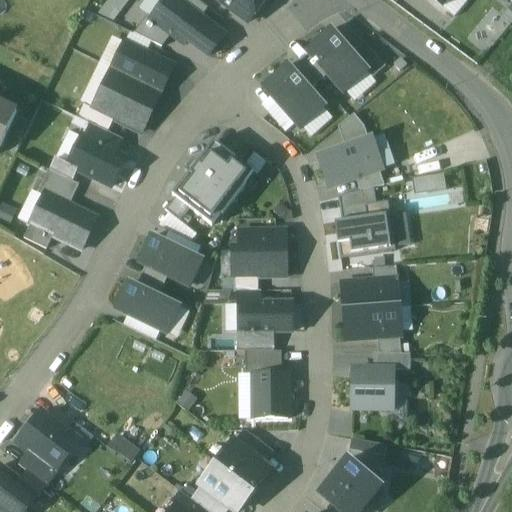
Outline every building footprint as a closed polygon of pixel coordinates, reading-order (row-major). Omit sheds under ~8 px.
[(106,0),(99,14),(114,22),(126,0),(106,0)] [(174,0),(167,0),(151,21),(172,38),(184,46),(187,42),(209,59),(223,37),(201,19),(180,4),(174,0)] [(194,0),(182,0),(180,4),(201,19),(207,10),(194,0)] [(266,0),(213,0),(248,25),(266,0)] [(450,0),(432,0),(443,9),(450,0)] [(160,50),(172,38),(151,21),(146,18),(134,36),(160,50)] [(329,31),(306,52),(312,58),(329,76),(344,93),(367,73),(352,57),(329,31)] [(173,68),(124,45),(111,71),(160,94),(173,68)] [(364,46),(352,57),(367,73),(373,80),(385,69),(364,46)] [(329,76),(312,58),(304,67),(320,84),(329,76)] [(320,84),(304,67),(294,76),(310,94),(320,84)] [(287,68),(264,87),(271,96),(296,125),(300,130),(324,111),(310,94),(294,76),(287,68)] [(160,94),(111,71),(92,111),(141,136),(160,94)] [(296,125),(271,96),(259,106),(284,135),(296,125)] [(0,146),(16,115),(0,107),(0,146)] [(338,129),(346,150),(369,142),(365,130),(354,117),(338,129)] [(113,190),(129,155),(119,150),(124,138),(89,122),(68,170),(77,174),(113,190)] [(385,170),(374,140),(346,150),(318,160),(329,190),(356,181),(379,172),(385,170)] [(243,187),(253,175),(214,144),(197,165),(194,162),(189,168),(185,174),(188,176),(172,198),(175,200),(189,211),(212,228),(222,215),(218,212),(239,184),(243,187)] [(55,164),(50,174),(72,184),(77,174),(68,170),(55,164)] [(379,172),(356,181),(361,194),(374,191),(385,188),(379,172)] [(44,198),(69,209),(79,188),(72,184),(50,174),(49,173),(39,195),(44,198)] [(462,174),(410,176),(412,210),(464,208),(462,174)] [(339,200),(342,223),(366,219),(364,208),(375,206),(374,191),(361,194),(339,200)] [(82,256),(98,224),(69,209),(44,198),(28,230),(51,241),(82,256)] [(189,211),(175,200),(165,212),(180,224),(189,211)] [(342,223),(335,224),(340,261),(395,253),(388,204),(375,206),(364,208),(366,219),(342,223)] [(51,241),(28,230),(23,241),(46,252),(51,241)] [(234,235),(235,279),(258,279),(287,279),(287,235),(234,235)] [(204,262),(153,238),(141,264),(147,267),(168,278),(191,288),(204,262)] [(147,267),(142,278),(163,288),(168,278),(147,267)] [(396,269),(373,271),(373,282),(397,281),(396,269)] [(163,288),(142,278),(136,289),(158,299),(163,288)] [(258,279),(235,279),(235,294),(238,294),(258,294),(258,279)] [(341,285),(343,315),(399,311),(397,281),(373,282),(341,285)] [(136,289),(130,286),(118,311),(167,335),(180,310),(158,299),(136,289)] [(258,294),(238,294),(238,304),(262,304),(262,294),(258,294)] [(238,304),(239,334),(273,334),(296,334),(296,304),(262,304),(238,304)] [(343,315),(345,344),(377,342),(401,340),(399,311),(343,315)] [(239,334),(237,334),(237,354),(246,354),(274,353),(273,334),(239,334)] [(401,340),(377,342),(377,356),(401,355),(401,340)] [(274,353),(246,354),(246,377),(255,377),(282,376),(282,353),(274,353)] [(397,372),(355,371),(354,410),(396,411),(397,372)] [(255,377),(255,420),(290,420),(290,376),(282,376),(255,377)] [(55,409),(48,418),(66,433),(73,424),(55,409)] [(48,418),(42,414),(20,444),(30,451),(59,474),(82,444),(66,433),(48,418)] [(244,433),(235,444),(265,465),(273,454),(244,433)] [(387,447),(352,441),(348,463),(370,481),(383,466),(387,447)] [(235,444),(218,467),(257,496),(274,472),(265,465),(235,444)] [(59,474),(30,451),(18,466),(28,474),(47,489),(59,474)] [(370,481),(348,463),(321,495),(341,511),(363,511),(381,490),(370,481)] [(218,467),(200,491),(229,511),(245,511),(257,496),(218,467)] [(20,485),(0,470),(0,511),(31,511),(40,501),(40,500),(20,485)] [(28,474),(20,485),(40,500),(47,489),(28,474)] [(200,491),(192,502),(204,511),(228,511),(229,511),(200,491)] [(204,511),(192,502),(180,494),(172,505),(176,508),(177,506),(184,511),(204,511)]
